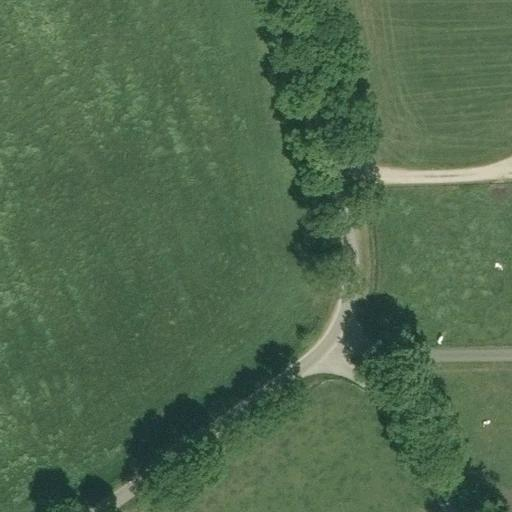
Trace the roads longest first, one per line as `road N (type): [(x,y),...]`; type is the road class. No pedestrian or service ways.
road 1 (unclassified): [(100,511),(311,361),(342,326),(351,253),(312,0)]
road 2 (track): [(329,346),(394,395),(451,511)]
